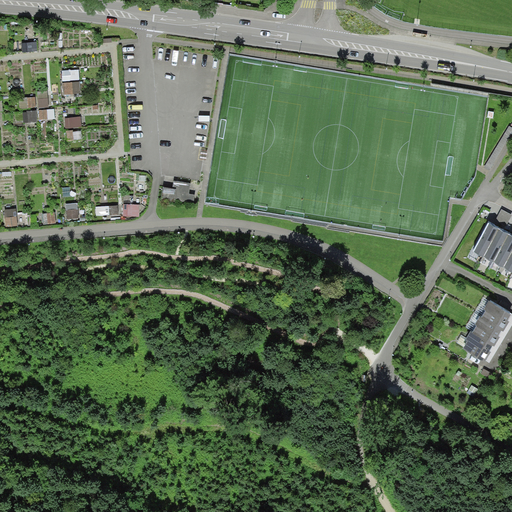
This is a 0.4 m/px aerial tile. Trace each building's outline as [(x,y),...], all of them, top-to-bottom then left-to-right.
[(38,42),(21,43),(22,53),(39,51),(38,42)] [(80,69),(62,70),(63,81),(81,79),(80,69)] [(80,81),(63,82),(63,93),(81,92),(80,81)] [(48,91),(38,91),(39,107),(49,106),(48,91)] [(28,97),(19,98),(20,108),(28,108),(28,97)] [(35,97),(28,97),(28,108),(36,107),(35,97)] [(47,109),(39,110),(39,119),(48,119),(47,109)] [(37,110),(22,111),(23,123),(38,122),(37,110)] [(81,116),(65,118),(66,127),(82,127),(81,116)] [(82,131),(74,131),(74,139),(82,139),(82,131)] [(172,188),(162,187),(160,199),(187,203),(190,183),(173,181),(172,188)] [(78,202),(66,203),(67,219),(79,217),(78,202)] [(140,204),(124,204),(124,215),(140,215),(140,204)] [(118,205),(102,206),(102,216),(119,214),(118,205)] [(16,208),(4,209),(5,217),(17,216),(16,208)] [(56,212),(42,213),(42,224),(57,223),(56,212)] [(25,215),(17,216),(18,226),(26,226),(25,215)] [(17,216),(5,217),(6,228),(18,227),(18,226),(17,216)] [(498,229),(489,224),(474,252),(482,257),(498,229)] [(508,234),(499,229),(483,257),(492,262),(508,234)] [(511,249),(511,236),(509,235),(493,262),(502,267),(511,249)] [(511,271),(511,251),(503,267),(511,272),(511,271)] [(511,316),(511,314),(491,301),(461,347),(484,362),(488,356),(497,342),(506,327),(511,316)]
